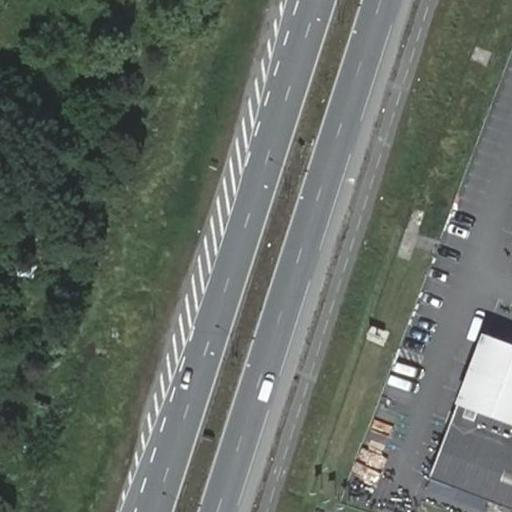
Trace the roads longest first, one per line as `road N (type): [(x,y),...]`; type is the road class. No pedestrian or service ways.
road 1 (trunk): [(216,511),(379,0)]
road 2 (trunk): [(314,0),(153,511)]
